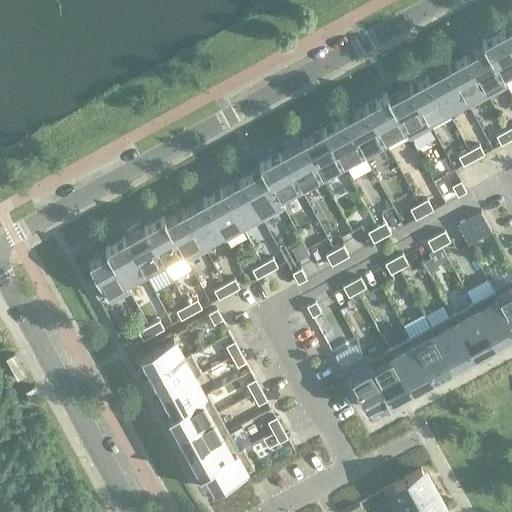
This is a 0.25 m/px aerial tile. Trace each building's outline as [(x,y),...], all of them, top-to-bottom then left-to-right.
[(511,20),(500,27),(511,49),(511,20)] [(511,49),(500,27),(480,38),(482,42),(483,42),(499,71),(500,71),(503,77),(511,72),(511,49)] [(482,42),(464,52),(486,92),(506,81),(503,77),(500,71),(499,71),(483,42),(482,42)] [(464,52),(445,63),(463,96),(467,102),(486,92),(464,52)] [(445,63),(426,73),(444,106),(463,96),(445,63)] [(426,73),(407,83),(425,117),(428,115),(444,106),(426,73)] [(387,94),(386,95),(402,124),(401,124),(407,135),(432,122),(428,115),(425,117),(407,83),(387,94)] [(384,91),(363,102),(381,135),(401,124),(402,124),(386,95),(387,94),(385,90),(384,91)] [(363,102),(342,114),(363,153),(384,142),(381,135),(363,102)] [(342,114),(321,125),(342,165),(363,153),(342,114)] [(321,125),(300,137),(321,176),(342,165),(321,125)] [(509,135),(504,126),(494,132),(499,141),(509,135)] [(300,137),(279,148),(300,188),(321,176),(300,137)] [(482,150),(477,141),(466,147),(471,156),(482,150)] [(471,156),(466,147),(456,153),(461,161),(471,156)] [(279,148),(257,160),(259,164),(260,164),(276,193),(280,199),(300,188),(279,148)] [(259,164),(239,175),(260,215),(282,203),(280,199),(276,193),(260,164),(259,164)] [(239,175),(220,186),(242,226),(260,215),(239,175)] [(464,187),(458,177),(450,182),(455,192),(464,187)] [(220,186),(201,196),(219,229),(223,236),(242,226),(220,186)] [(431,206),(425,195),(416,200),(422,210),(431,206)] [(201,196),(182,206),(200,240),(219,229),(201,196)] [(422,210),(416,200),(407,205),(413,215),(422,210)] [(164,216),(163,217),(179,246),(178,246),(182,253),(184,257),(204,246),(200,240),(182,206),(164,216)] [(482,219),(476,208),(468,213),(473,223),(482,219)] [(161,212),(142,223),(163,263),(182,253),(178,246),(179,246),(163,217),(164,216),(161,212)] [(389,229),(383,218),(374,223),(380,233),(389,229)] [(142,223),(123,233),(144,273),(163,263),(142,223)] [(380,233),(374,223),(365,228),(371,238),(380,233)] [(448,237),(442,227),(433,232),(439,242),(448,237)] [(439,242),(433,232),(425,236),(430,247),(439,242)] [(104,244),(103,244),(105,248),(106,248),(122,277),(123,277),(126,283),(144,273),(123,233),(104,244)] [(347,252),(341,241),(332,246),(338,257),(347,252)] [(338,257),(332,246),(323,251),(329,261),(338,257)] [(105,248),(86,259),(97,278),(89,283),(95,294),(103,290),(108,298),(128,287),(126,283),(123,277),(122,277),(106,248),(105,248)] [(406,260),(400,250),(391,255),(397,265),(406,260)] [(275,263),(271,254),(260,260),(265,268),(275,263)] [(430,255),(423,258),(422,259),(428,269),(436,264),(430,254),(430,255)] [(397,265),(391,255),(383,259),(388,270),(397,265)] [(265,268),(260,260),(250,265),(254,274),(265,268)] [(304,275),(299,264),(290,269),(296,280),(304,275)] [(511,275),(507,267),(487,278),(492,287),(494,290),(493,291),(511,324),(511,323),(511,275)] [(364,283),(358,273),(349,278),(355,288),(364,283)] [(238,283),(233,275),(222,280),(227,289),(238,283)] [(355,288),(349,278),(340,282),(346,293),(355,288)] [(227,289),(222,280),(212,286),(216,295),(227,289)] [(492,287),(471,299),(475,307),(493,340),(511,329),(511,323),(511,324),(493,291),(494,290),(492,287)] [(200,304),(195,295),(184,301),(189,310),(200,304)] [(321,307),(315,296),(306,301),(312,312),(321,307)] [(471,299),(449,311),(453,318),(472,351),(493,340),(475,307),(471,299)] [(189,310),(184,301),(174,307),(179,316),(189,310)] [(221,315),(215,305),(206,310),(212,320),(221,315)] [(422,310),(401,321),(408,334),(407,334),(411,341),(430,374),(451,363),(432,330),(428,322),(422,310)] [(449,311),(428,322),(432,330),(451,363),(472,351),(453,318),(449,311)] [(162,325),(157,316),(146,322),(151,331),(162,325)] [(151,331),(146,322),(136,328),(141,336),(151,331)] [(171,334),(138,352),(149,372),(182,354),(182,353),(171,334)] [(407,334),(386,345),(408,386),(430,374),(411,341),(407,334)] [(238,348),(232,337),(224,342),(229,352),(238,348)] [(355,339),(331,352),(339,366),(341,364),(363,405),(384,394),(385,393),(365,357),(366,356),(364,352),(363,353),(355,339)] [(366,356),(365,357),(385,393),(384,394),(387,398),(387,397),(408,386),(386,345),(366,356)] [(244,358),(238,348),(229,352),(235,363),(244,358)] [(182,354),(149,372),(159,391),(192,373),(193,373),(200,369),(189,350),(189,349),(182,353),(182,354)] [(12,350),(3,355),(15,376),(24,371),(12,350)] [(192,373),(159,391),(169,409),(169,410),(198,394),(199,395),(203,392),(202,391),(193,373),(192,373)] [(259,386),(253,375),(244,380),(250,390),(259,386)] [(265,396),(259,386),(250,390),(256,401),(265,396)] [(169,409),(165,411),(165,412),(176,431),(209,413),(216,409),(206,390),(205,389),(202,391),(203,392),(199,395),(198,394),(169,410),(169,409)] [(209,413),(176,431),(186,450),(219,432),(226,428),(216,409),(209,413)] [(280,424),(274,413),(265,418),(271,428),(280,424)] [(285,434),(280,424),(271,428),(277,439),(285,434)] [(219,432),(186,450),(196,469),(197,470),(201,468),(200,467),(230,451),(229,450),(236,446),(226,428),(219,432)] [(230,451),(200,467),(201,468),(211,486),(231,476),(234,480),(245,474),(242,469),(252,464),(241,444),(236,446),(229,450),(230,451)] [(430,486),(419,465),(384,484),(396,505),(430,486)] [(430,511),(441,506),(430,486),(396,505),(399,511),(430,511)] [(358,500),(345,507),(347,511),(352,511),(361,507),(358,500)]
